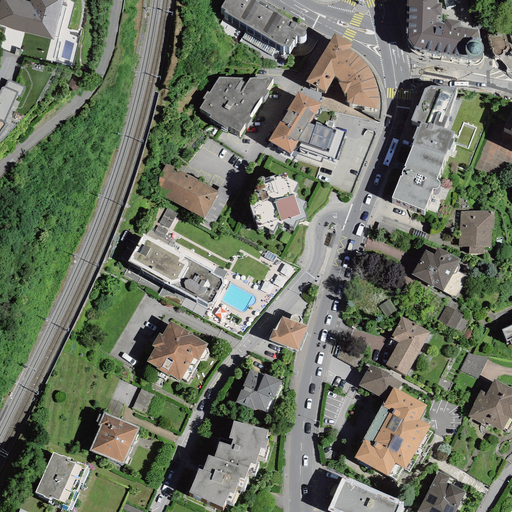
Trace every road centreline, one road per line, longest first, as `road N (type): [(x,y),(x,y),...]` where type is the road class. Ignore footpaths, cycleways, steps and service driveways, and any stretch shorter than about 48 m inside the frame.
road 1 (residential): [(158,511),(225,374),(316,272),(324,219),(336,213),(356,220)]
road 2 (primary): [(356,220),(313,364),(301,511)]
road 3 (residential): [(0,166),(87,85),(105,56),(117,0)]
road 4 (residential): [(334,24),(235,189)]
road 5 (primary): [(356,220),(395,123),(397,70)]
